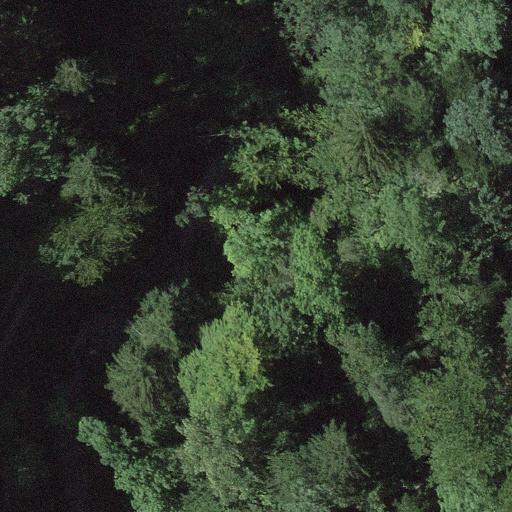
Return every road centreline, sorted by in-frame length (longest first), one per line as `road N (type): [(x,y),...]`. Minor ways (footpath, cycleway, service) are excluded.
road 1 (track): [(0,333),(95,154),(125,54),(104,10),(83,0)]
road 2 (track): [(511,369),(446,452),(419,511)]
road 3 (track): [(27,511),(0,366)]
